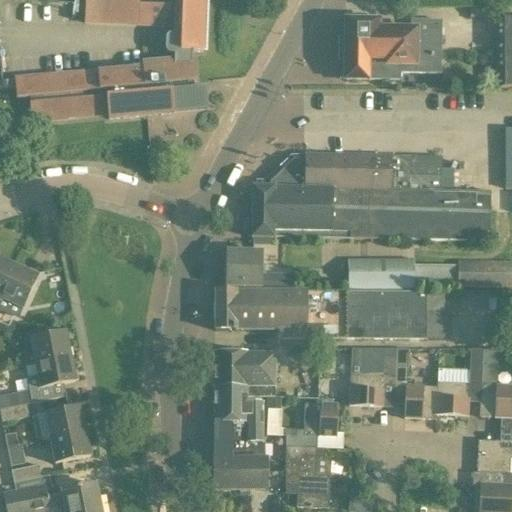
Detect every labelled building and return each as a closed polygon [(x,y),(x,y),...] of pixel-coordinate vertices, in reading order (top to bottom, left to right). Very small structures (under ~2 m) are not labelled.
[(192,91),(192,84),(195,84),(193,62),(191,62),(191,54),(202,54),(203,0),(173,0),(173,7),(137,6),(137,0),(83,0),(83,3),(83,24),(172,28),(171,36),(170,36),(168,37),(165,38),(164,40),(163,42),(163,51),(164,53),(165,55),(167,56),(169,57),(170,57),(170,64),(140,66),(140,70),(51,78),(52,87),(15,90),(15,100),(31,99),(32,104),(29,104),(30,119),(30,122),(106,116),(107,120),(172,115),(172,114),(206,110),(204,90),(192,91)] [(495,90),(511,90),(511,20),(495,21),(495,90)] [(345,22),(345,42),(348,42),(347,60),(344,60),(344,81),(399,82),(399,73),(440,74),(441,23),(410,23),(410,31),(377,30),(377,23),(345,22)] [(445,74),(445,90),(456,90),(456,74),(445,74)] [(511,129),(503,130),(504,191),(511,190),(511,129)] [(290,159),(258,190),(252,190),(251,239),(272,239),(273,232),(350,234),(350,241),(413,242),(488,244),(488,213),(489,194),(467,194),(452,194),(440,193),(440,172),(441,160),(304,157),(303,160),(290,159)] [(440,172),(440,193),(452,194),(452,172),(440,172)] [(225,288),(260,289),(291,289),(292,277),(260,276),(261,254),(225,253),(225,288)] [(0,299),(15,268),(0,261),(0,299)] [(413,261),(347,261),(347,290),(413,290),(413,261)] [(458,290),(511,289),(511,262),(458,263),(458,290)] [(0,312),(17,320),(21,311),(22,312),(37,278),(15,268),(0,299),(0,312)] [(443,341),(443,319),(444,298),(443,294),(425,294),(425,296),(215,293),(214,332),(275,333),(275,340),(424,342),(443,341)] [(24,368),(35,366),(35,367),(70,360),(65,334),(30,341),(32,353),(21,355),(24,368)] [(382,387),(393,388),(395,351),(351,351),(348,407),(381,408),(382,387)] [(403,419),(435,421),(437,384),(436,384),(436,388),(406,387),(407,351),(395,351),(393,388),(392,397),(404,398),(403,419)] [(481,386),(482,351),(470,351),(468,385),(437,384),(435,421),(436,421),(436,416),(467,417),(468,396),(479,397),(480,386),(481,386)] [(511,402),(511,387),(496,386),(497,352),(482,351),(481,386),(480,386),(479,397),(478,418),(499,419),(499,431),(511,431),(511,402)] [(274,399),(274,389),(274,356),(246,356),(246,355),(213,355),(213,389),(245,389),(245,399),(274,399)] [(64,399),(62,386),(75,383),(70,360),(35,367),(37,378),(26,380),(31,405),(35,404),(36,408),(41,410),(44,406),(43,403),(64,399)] [(245,405),(245,399),(245,389),(213,389),(213,461),(212,461),(248,461),(248,445),(261,444),(261,435),(261,404),(245,405)] [(336,407),(303,405),(302,437),(285,436),(284,448),(312,449),(312,437),(334,439),(336,407)] [(28,419),(26,407),(0,411),(0,418),(1,424),(28,419)] [(44,416),(49,442),(85,435),(80,409),(44,416)] [(511,431),(499,431),(498,443),(477,442),(476,474),(501,475),(508,475),(509,460),(511,460),(511,431)] [(17,434),(5,436),(12,467),(24,464),(17,434)] [(89,459),(85,435),(49,442),(54,465),(89,459)] [(315,449),(312,449),(284,448),(283,480),(283,487),(295,487),(294,509),(326,510),(329,460),(315,459),(315,449)] [(265,461),(248,461),(212,461),(212,493),(265,493),(265,480),(265,461)] [(10,473),(13,484),(40,479),(38,467),(10,473)] [(511,474),(508,475),(501,475),(501,486),(480,485),(478,511),(510,511),(511,504),(511,503),(511,474)] [(48,477),(40,479),(13,484),(14,492),(2,494),(5,511),(99,511),(95,487),(52,495),(48,477)] [(346,511),(372,511),(374,502),(362,500),(349,499),(346,511)]
